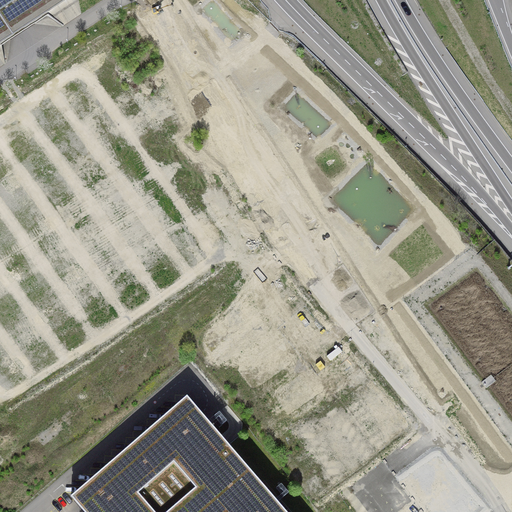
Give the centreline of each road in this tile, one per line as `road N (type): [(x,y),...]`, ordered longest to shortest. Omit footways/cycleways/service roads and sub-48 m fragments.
road 1 (track): [(493,511),(178,0)]
road 2 (unknown): [(25,511),(191,378),(229,424),(207,457),(220,490)]
road 3 (motorway): [(289,3),(511,229)]
road 4 (motorway): [(380,0),(511,208)]
road 5 (motorway): [(511,165),(400,0)]
